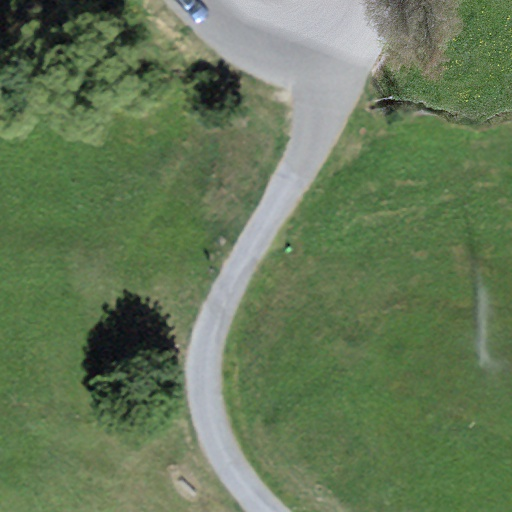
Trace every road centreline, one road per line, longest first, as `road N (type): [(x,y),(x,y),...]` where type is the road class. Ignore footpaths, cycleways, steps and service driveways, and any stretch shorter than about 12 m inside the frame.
road 1 (unclassified): [(267,511),(209,434),(202,366),(329,119),(321,36)]
road 2 (residential): [(321,36),(276,39),(226,19),(205,0)]
